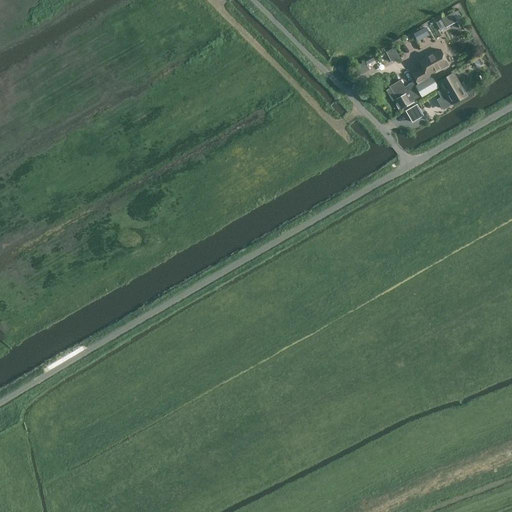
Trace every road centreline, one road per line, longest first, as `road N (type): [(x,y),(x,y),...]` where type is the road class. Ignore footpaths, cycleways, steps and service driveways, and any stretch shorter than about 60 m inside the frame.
road 1 (unclassified): [(0,402),(410,166)]
road 2 (residential): [(393,143),(252,0)]
